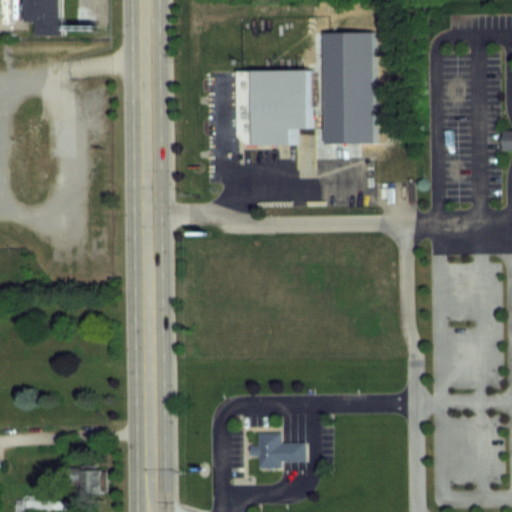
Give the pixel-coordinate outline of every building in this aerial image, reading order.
[(60,0),(60,20),(63,20),(63,36),(37,36),(36,22),(26,22),(25,0),(60,0)] [(315,69),(241,69),(242,146),(298,145),(298,128),(315,128),(315,69)] [(44,149),(23,150),(22,116),(44,115),(44,149)] [(283,443),(283,432),(261,432),(261,444),(253,444),(253,455),(261,455),(261,467),(284,467),(284,461),(307,461),(307,443),(283,443)] [(80,469),(80,496),(109,496),(109,469),(80,469)] [(65,509),(65,498),(17,497),(17,508),(65,509)]
